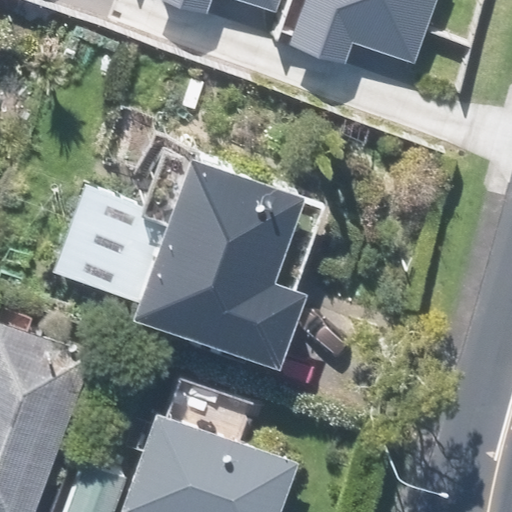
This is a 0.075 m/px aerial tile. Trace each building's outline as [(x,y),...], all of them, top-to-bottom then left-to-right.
[(196,0),(241,14),(245,0),(117,0),(117,3),(161,17),(166,0),(196,0)] [(369,56),(387,0),(259,0),(245,45),(290,59),(298,34),(369,56)] [(170,148),(148,209),(73,182),(40,272),(115,299),(265,353),(290,286),(282,283),(312,199),(282,188),(170,148)] [(19,511),(81,348),(0,318),(0,511),(19,511)] [(145,408),(123,473),(78,458),(60,511),(100,511),(104,501),(113,504),(138,511),(266,511),(285,454),(229,436),(234,423),(173,403),(168,416),(145,408)]
